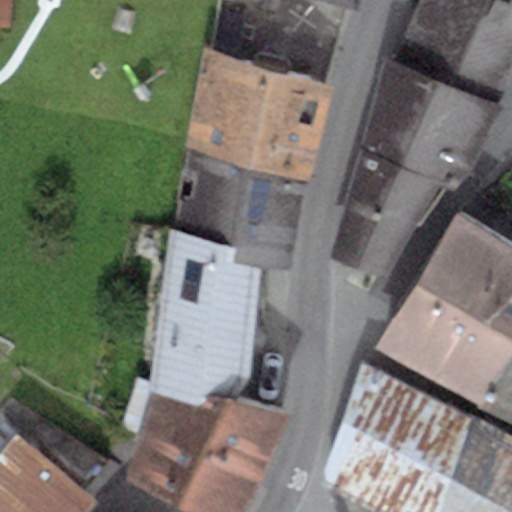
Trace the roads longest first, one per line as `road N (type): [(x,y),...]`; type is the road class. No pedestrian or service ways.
road 1 (residential): [(298,336),(308,229),(380,0)]
road 2 (residential): [(298,336),(334,332),(371,313),(511,91)]
road 3 (residential): [(263,511),(294,428),(298,336)]
